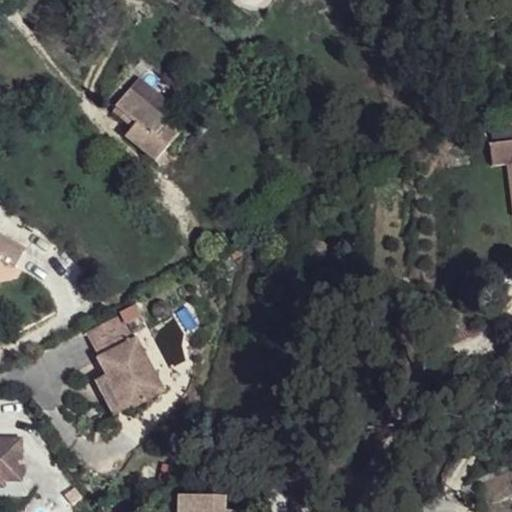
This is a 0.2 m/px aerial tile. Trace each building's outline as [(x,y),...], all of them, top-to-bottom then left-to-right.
[(118,107),(139,125),(134,130),(128,138),(157,162),(165,153),(179,137),(163,124),(168,119),(175,110),(140,81),(118,107)] [(139,125),(118,107),(113,113),(134,130),(139,125)] [(163,124),(179,137),(183,131),(168,119),(163,124)] [(493,167),(506,165),(511,211),(511,143),(491,147),(493,167)] [(165,153),(157,162),(161,166),(169,156),(165,153)] [(0,265),(3,260),(17,268),(26,251),(0,236),(0,265)] [(86,337),(98,360),(137,339),(125,316),(86,337)] [(137,339),(98,360),(107,376),(125,410),(164,389),(137,339)] [(107,376),(97,382),(115,415),(125,410),(107,376)] [(443,419),(429,413),(419,429),(434,435),(443,419)] [(0,482),(6,483),(23,482),(23,439),(1,439),(2,445),(0,445),(0,482)] [(292,484),(282,488),(286,504),(293,502),(292,484)] [(282,488),(264,494),(266,511),(267,511),(286,504),(282,488)] [(253,511),(266,511),(264,494),(252,499),(253,511)] [(223,511),(224,500),(180,499),(179,511),(223,511)]
